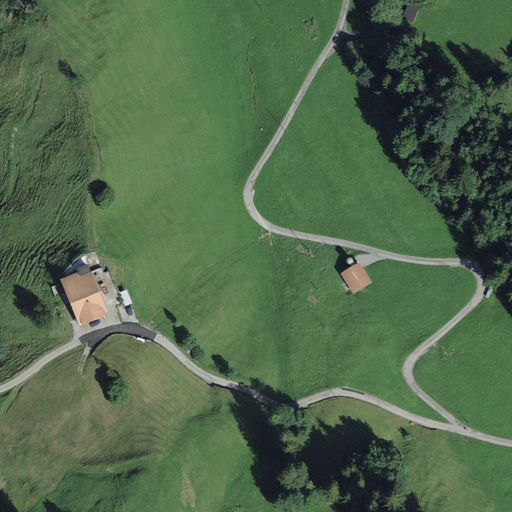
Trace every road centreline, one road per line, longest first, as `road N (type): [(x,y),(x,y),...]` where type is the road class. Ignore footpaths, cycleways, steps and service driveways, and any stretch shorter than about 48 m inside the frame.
road 1 (residential): [(346,0),(334,37),(249,184),(248,201),(278,229),(478,271),(474,301),(408,367),(416,390),(464,432)]
road 2 (unclassified): [(0,389),(79,340),(124,328),(272,402),(346,391),(464,432)]
